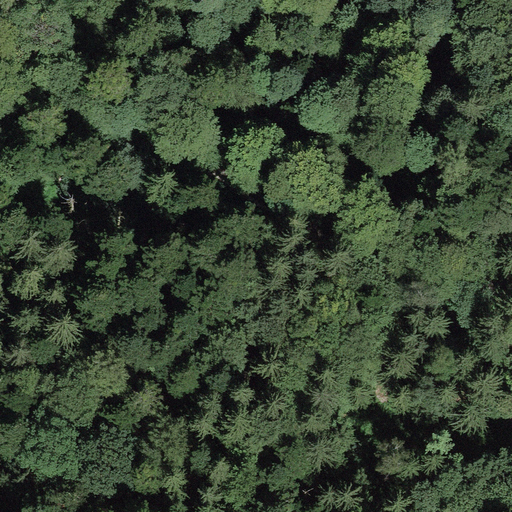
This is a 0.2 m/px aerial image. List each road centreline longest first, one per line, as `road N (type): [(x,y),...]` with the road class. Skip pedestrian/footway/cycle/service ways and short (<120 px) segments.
road 1 (track): [(511,285),(362,258),(178,150),(0,107)]
road 2 (track): [(262,511),(312,356),(362,258)]
